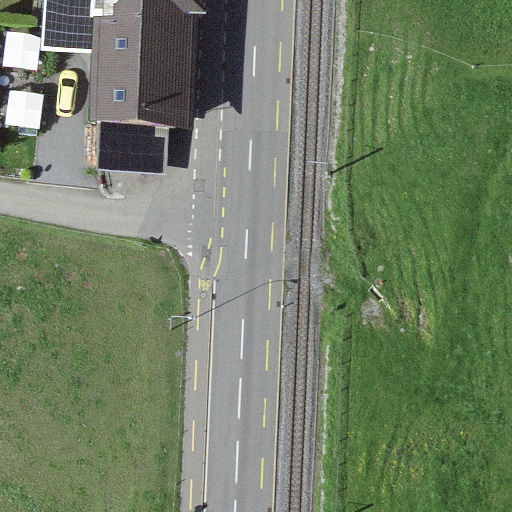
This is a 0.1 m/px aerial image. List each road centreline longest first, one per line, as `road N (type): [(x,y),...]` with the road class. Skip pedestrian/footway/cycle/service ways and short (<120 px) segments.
road 1 (secondary): [(247,228),(235,511)]
road 2 (residential): [(247,228),(0,195)]
road 3 (secondary): [(257,0),(247,228)]
